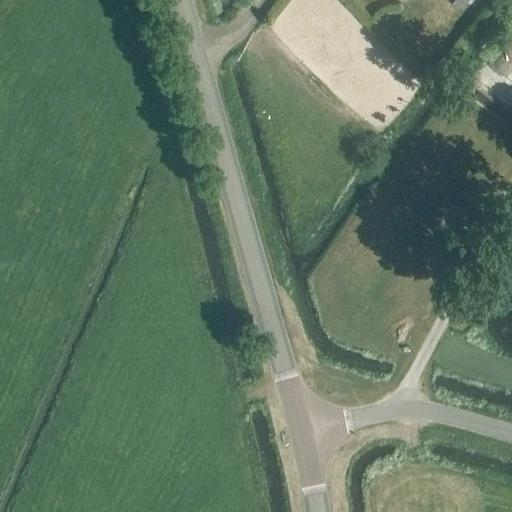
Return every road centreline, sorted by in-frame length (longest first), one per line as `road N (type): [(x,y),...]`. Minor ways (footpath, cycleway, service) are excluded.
road 1 (tertiary): [(299,431),(181,0)]
road 2 (unclassified): [(511,434),(419,410),(299,431)]
